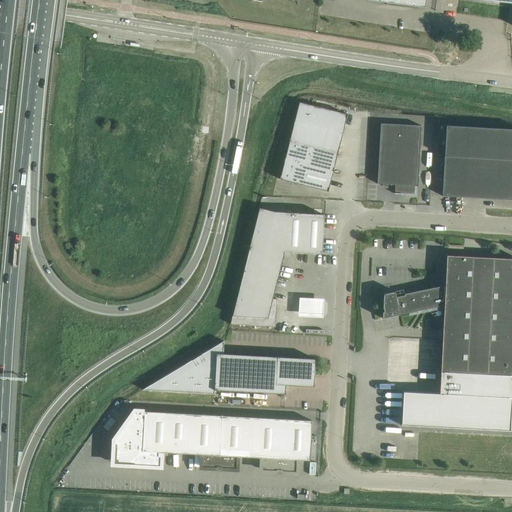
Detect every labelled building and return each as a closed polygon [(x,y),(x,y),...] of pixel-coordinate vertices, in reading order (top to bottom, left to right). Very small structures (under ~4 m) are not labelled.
[(386,5),(417,9),(417,6),(425,7),(426,0),(368,0),(387,2),(386,5)] [(348,114),(299,102),(280,180),(328,191),(348,114)] [(377,184),(395,185),(395,193),(394,193),(394,194),(402,194),(415,195),(415,186),(418,186),(421,126),(381,124),(377,184)] [(442,196),(511,199),(511,129),(446,126),(442,196)] [(261,210),(231,325),(276,328),(278,301),(274,300),(286,253),(324,256),(327,217),(278,214),(261,210)] [(444,340),(441,394),(403,392),(402,425),(511,431),(511,402),(511,258),(447,255),(445,285),(404,294),(405,295),(396,297),(395,291),(384,294),(383,308),(384,311),(383,312),(382,318),(427,309),(443,327),(442,340),(444,340)] [(323,301),(299,300),(298,319),(322,320),(323,301)] [(277,384),(278,357),(223,354),(224,341),(143,390),(214,393),(215,390),(285,394),(286,385),(277,384)] [(315,359),(278,357),(277,384),(286,385),(314,386),(315,359)] [(117,440),(116,461),(136,463),(136,465),(138,465),(138,463),(143,463),(143,465),(145,465),(146,463),(158,464),(159,455),(159,452),(176,453),(177,443),(189,444),(189,454),(192,454),(204,455),(204,457),(203,465),(214,466),(214,468),(217,468),(217,466),(222,466),(222,468),(224,468),(224,467),(235,467),(236,459),(236,456),(264,458),(263,461),(263,469),(274,469),(274,471),(276,471),(276,469),(282,470),(282,471),(284,471),(284,470),(295,470),(296,462),(296,460),(310,460),(312,420),(222,415),(222,414),(222,415),(145,411),(145,413),(136,413),(117,440)]
